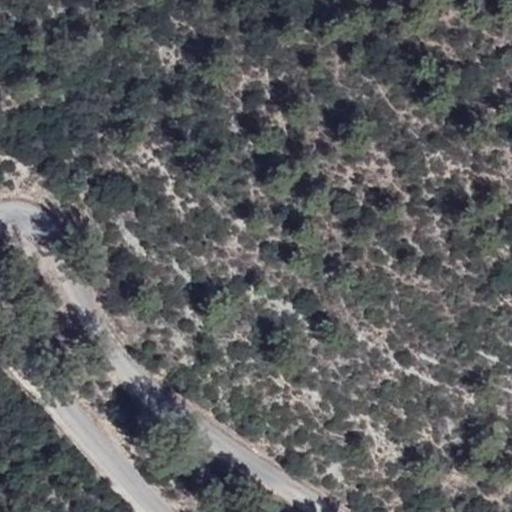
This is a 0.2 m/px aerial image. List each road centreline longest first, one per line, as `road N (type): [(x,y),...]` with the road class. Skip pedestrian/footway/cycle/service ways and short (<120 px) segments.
road 1 (unclassified): [(0,224),(23,213),(145,379),(334,511)]
road 2 (unclassified): [(158,511),(0,325)]
